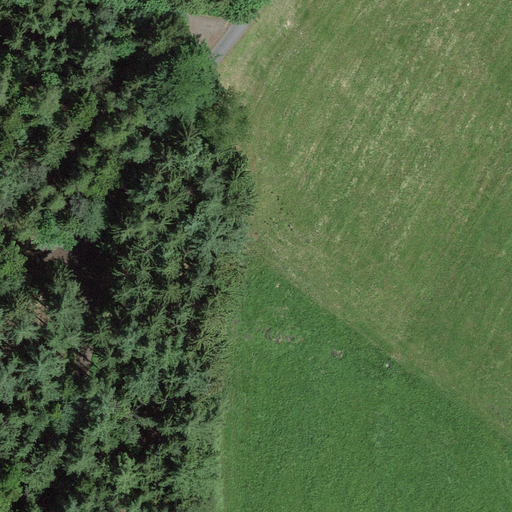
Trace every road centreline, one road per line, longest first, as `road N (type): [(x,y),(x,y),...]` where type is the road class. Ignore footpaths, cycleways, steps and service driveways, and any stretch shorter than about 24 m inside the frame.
road 1 (unclassified): [(55,511),(84,366),(96,222)]
road 2 (unclassified): [(249,0),(96,222)]
